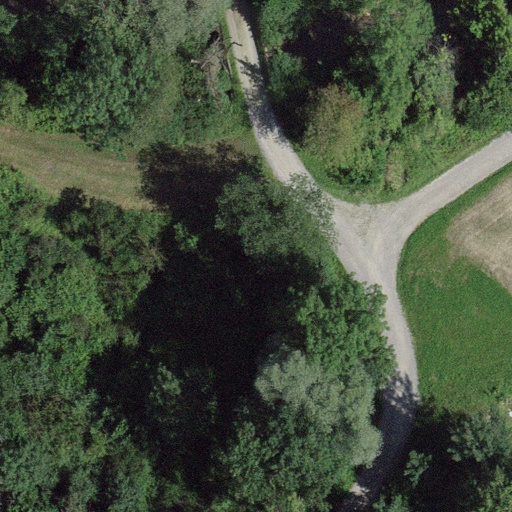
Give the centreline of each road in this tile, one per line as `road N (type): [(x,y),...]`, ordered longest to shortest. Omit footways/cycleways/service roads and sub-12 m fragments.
road 1 (track): [(356,241),(404,350),(398,444),(348,511)]
road 2 (track): [(238,0),(272,156),(356,241)]
road 3 (track): [(511,137),(356,241)]
